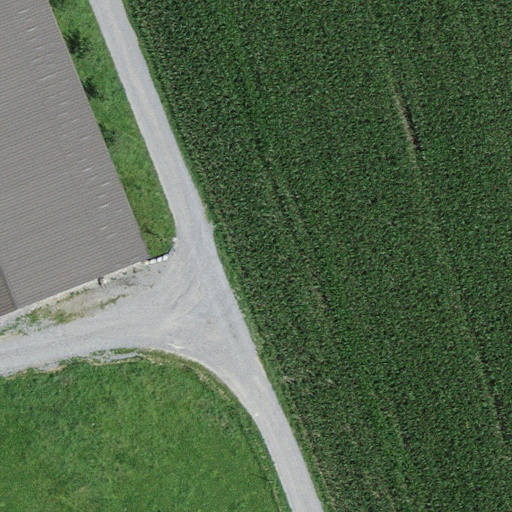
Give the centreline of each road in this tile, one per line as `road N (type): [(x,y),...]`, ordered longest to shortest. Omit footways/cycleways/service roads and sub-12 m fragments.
road 1 (unclassified): [(125,0),(240,307),(304,511)]
road 2 (track): [(240,307),(0,356)]
